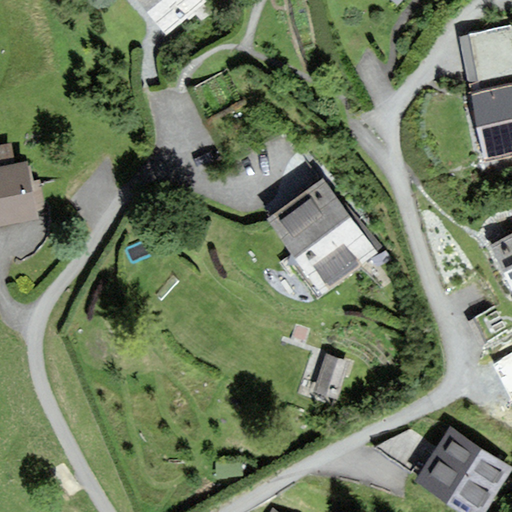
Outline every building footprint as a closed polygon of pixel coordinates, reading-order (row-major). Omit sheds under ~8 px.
[(143,0),(167,30),(204,0),(143,0)] [(511,72),(511,33),(511,26),(460,36),(469,81),(511,72)] [(224,74),(200,88),(229,141),(270,119),(258,98),(242,107),(224,74)] [(511,155),(511,85),(472,93),(484,160),(511,155)] [(0,226),(40,220),(30,161),(13,164),(10,146),(0,147),(0,226)] [(380,253),(326,179),(274,217),(307,262),(296,270),(317,299),(380,253)] [(345,358),(330,354),(322,382),(336,387),(345,358)] [(511,354),(499,361),(511,388),(511,354)] [(492,511),(511,480),(511,466),(456,431),(425,481),(473,511),(492,511)]
